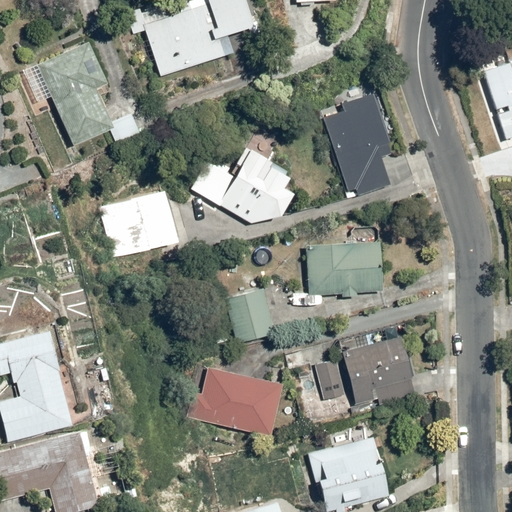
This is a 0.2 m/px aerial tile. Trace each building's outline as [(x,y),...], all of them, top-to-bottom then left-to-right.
[(163,77),(237,55),(232,37),(259,29),(249,0),(186,0),(140,14),(147,38),(139,41),(146,65),(158,61),(163,77)] [(40,104),(54,98),(77,146),(117,128),(97,86),(109,80),(92,43),(64,56),(26,75),(40,104)] [(511,46),(480,58),(508,141),(511,139),(511,46)] [(379,95),(322,113),(349,200),(392,187),(382,155),(396,151),(379,95)] [(210,166),(194,193),(251,223),(282,222),(306,181),(247,145),(228,177),(210,166)] [(166,186),(103,205),(121,264),(184,245),(166,186)] [(384,242),(308,243),(310,296),(386,294),(384,242)] [(268,288),(228,298),(239,344),(279,335),(268,288)] [(55,326),(0,340),(0,372),(15,369),(22,393),(0,398),(0,405),(10,440),(81,420),(55,326)] [(406,338),(344,350),(345,357),(317,363),(324,397),(351,392),(354,407),(417,394),(406,338)] [(286,383),(210,366),(198,419),(274,436),(286,383)] [(82,426),(83,428),(0,448),(0,489),(2,499),(53,486),(59,511),(65,511),(102,503),(93,470),(109,466),(104,446),(98,448),(92,423),(82,426)] [(306,448),(314,485),(320,484),(326,511),(336,511),(392,499),(377,432),(306,448)] [(283,511),(281,502),(242,511),(283,511)]
